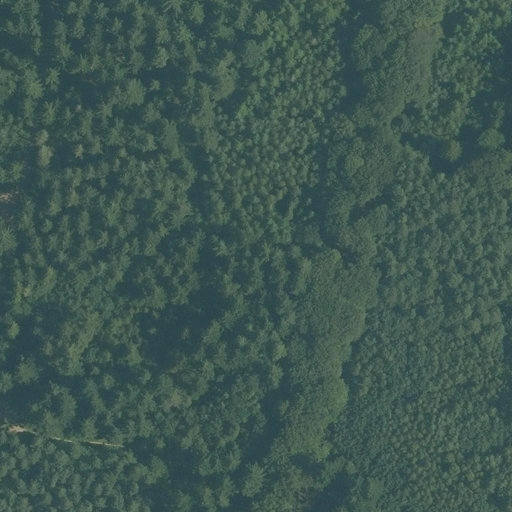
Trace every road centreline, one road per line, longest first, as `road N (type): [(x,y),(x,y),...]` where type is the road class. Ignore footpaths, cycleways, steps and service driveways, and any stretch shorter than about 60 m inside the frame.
road 1 (track): [(252,511),(373,0)]
road 2 (tertiary): [(0,310),(56,0)]
